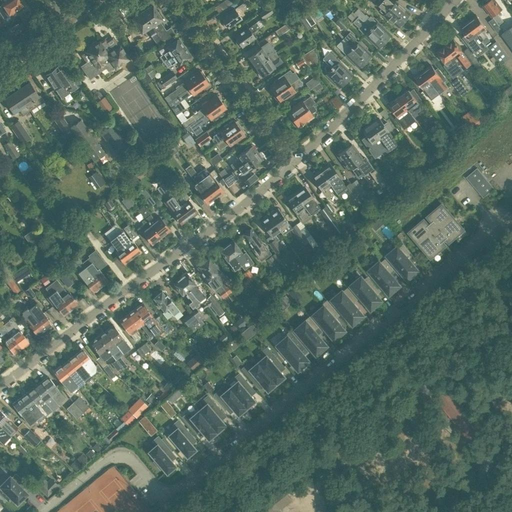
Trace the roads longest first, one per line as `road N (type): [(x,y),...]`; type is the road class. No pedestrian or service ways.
road 1 (residential): [(44,511),(119,455),(160,491),(177,489),(499,226)]
road 2 (residential): [(294,162),(0,387)]
road 3 (residential): [(450,2),(294,162)]
road 4 (residential): [(294,162),(178,0)]
